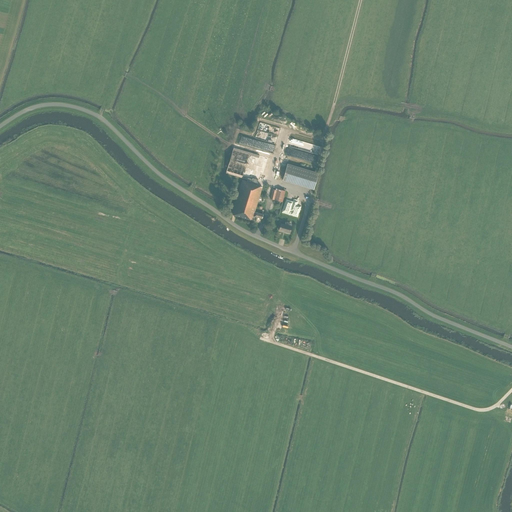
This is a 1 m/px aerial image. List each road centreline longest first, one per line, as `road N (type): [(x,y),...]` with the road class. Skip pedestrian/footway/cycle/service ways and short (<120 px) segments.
road 1 (unclassified): [(511,347),(246,232),(155,171),(92,113),(41,105),(0,126)]
road 2 (track): [(275,159),(284,130),(313,138),(325,131),(360,0)]
